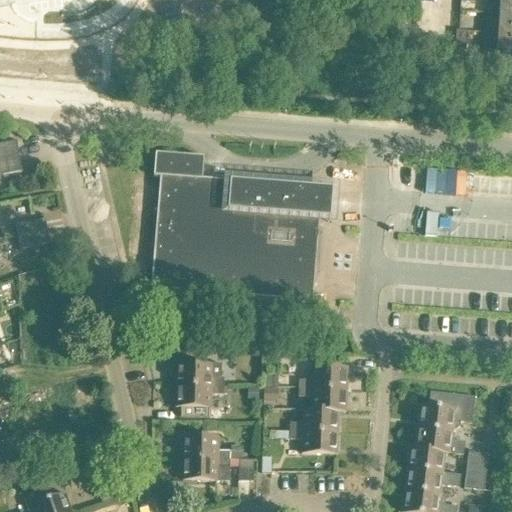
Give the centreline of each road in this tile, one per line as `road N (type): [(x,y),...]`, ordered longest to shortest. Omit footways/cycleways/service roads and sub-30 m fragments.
road 1 (residential): [(58,113),(511,149)]
road 2 (residential): [(147,511),(58,113)]
road 3 (residential): [(324,509),(352,509),(372,491),(389,341)]
